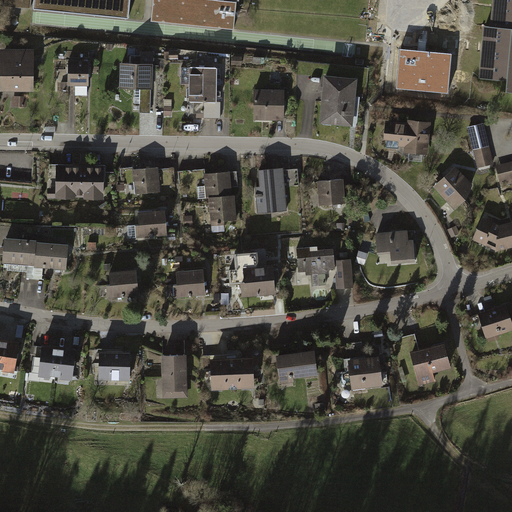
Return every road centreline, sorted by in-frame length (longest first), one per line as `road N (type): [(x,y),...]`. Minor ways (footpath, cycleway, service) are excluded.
road 1 (residential): [(0,141),(335,151),(393,179),(420,206),(456,291)]
road 2 (track): [(0,415),(104,429),(290,428),(425,411),(473,393)]
road 3 (residential): [(0,308),(134,328),(205,327),(383,309),(456,291)]
